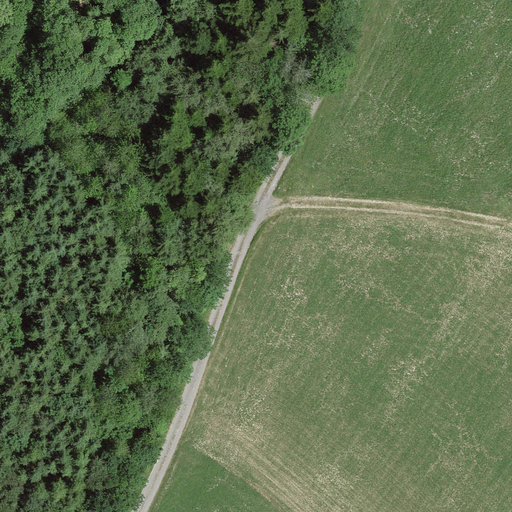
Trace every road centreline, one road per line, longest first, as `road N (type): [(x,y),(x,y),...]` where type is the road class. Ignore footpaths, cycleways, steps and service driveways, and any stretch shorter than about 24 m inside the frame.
road 1 (unclassified): [(350,0),(314,97),(259,206),(141,511)]
road 2 (track): [(0,119),(45,44),(90,0)]
